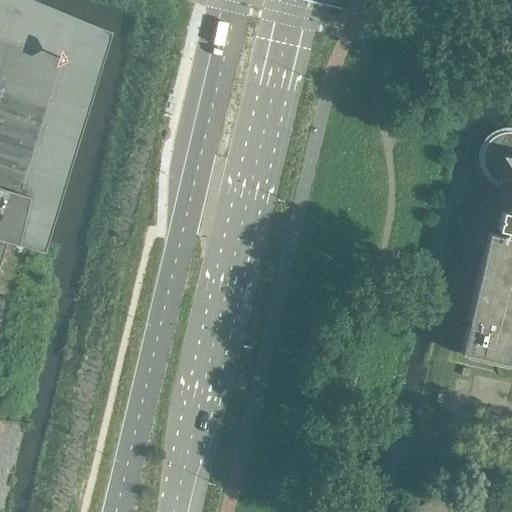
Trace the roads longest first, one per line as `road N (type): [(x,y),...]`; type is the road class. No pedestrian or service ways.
road 1 (secondary): [(170,511),(298,0)]
road 2 (secondary): [(239,0),(118,511)]
